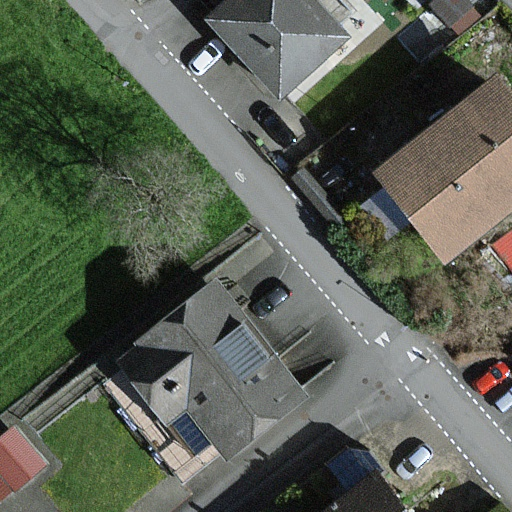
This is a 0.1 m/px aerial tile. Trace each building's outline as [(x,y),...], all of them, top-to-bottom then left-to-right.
[(356,32),(326,0),(239,0),(223,14),(291,90),(356,32)] [(511,209),(511,72),(392,165),(459,251),(511,209)] [(313,367),(356,328),(273,236),(229,275),(313,367)] [(235,449),(312,392),(227,278),(148,337),(152,343),(132,357),(176,416),(198,400),(235,449)] [(0,486),(6,494),(53,452),(18,414),(0,430),(0,486)] [(419,511),(389,470),(331,511),(419,511)]
